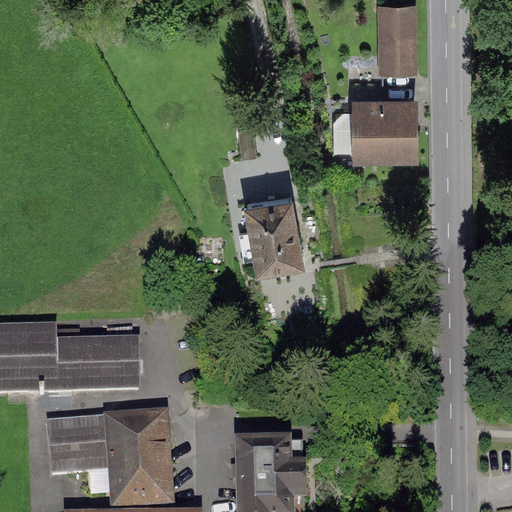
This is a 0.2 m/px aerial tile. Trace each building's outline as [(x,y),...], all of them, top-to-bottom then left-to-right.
[(420,77),(418,0),(391,0),(376,0),(378,78),(420,77)] [(420,94),(351,94),(351,151),(420,151),(420,94)] [(253,125),(238,128),(243,159),(258,157),(253,125)] [(306,272),(295,190),(247,196),(258,278),(306,272)] [(0,398),(47,398),(45,319),(0,320),(0,398)] [(47,398),(157,395),(156,338),(46,340),(47,398)] [(115,511),(172,511),(169,406),(112,407),(115,511)] [(313,511),(311,440),(239,442),(241,511),(313,511)]
